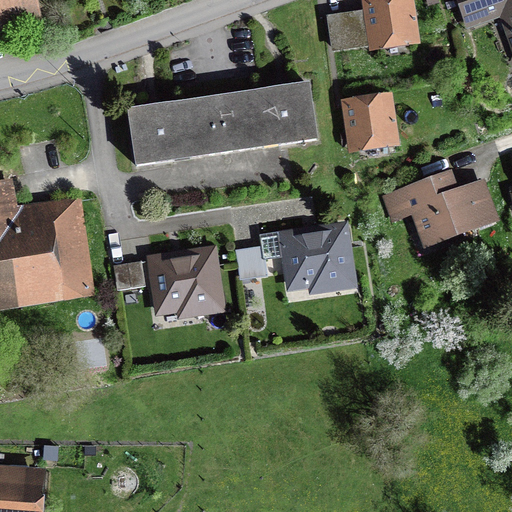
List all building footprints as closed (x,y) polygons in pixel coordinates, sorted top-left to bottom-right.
[(0,0),(0,23),(35,17),(31,0),(0,0)] [(415,40),(408,0),(378,0),(366,2),(367,11),(372,46),(415,40)] [(511,0),(455,0),(466,30),(490,22),(496,41),(506,38),(508,44),(499,47),(506,65),(511,63),(511,0)] [(335,52),(372,46),(367,11),(330,16),(335,52)] [(127,111),(136,169),(317,143),(309,84),(282,88),(157,107),(127,111)] [(387,101),(348,107),(354,148),(393,142),(387,101)] [(457,191),(450,174),(387,198),(396,223),(414,216),(426,246),(494,221),(480,183),(457,191)] [(13,210),(9,183),(0,183),(0,294),(90,282),(78,201),(13,210)] [(354,289),(345,226),(261,237),(262,248),(239,252),(243,281),(269,277),(267,262),(282,260),(286,292),(307,290),(308,295),(354,289)] [(224,311),(215,251),(153,260),(161,315),(180,312),(180,318),(224,311)] [(117,290),(146,285),(142,263),(114,267),(117,290)] [(0,511),(38,511),(41,480),(0,477),(0,511)]
